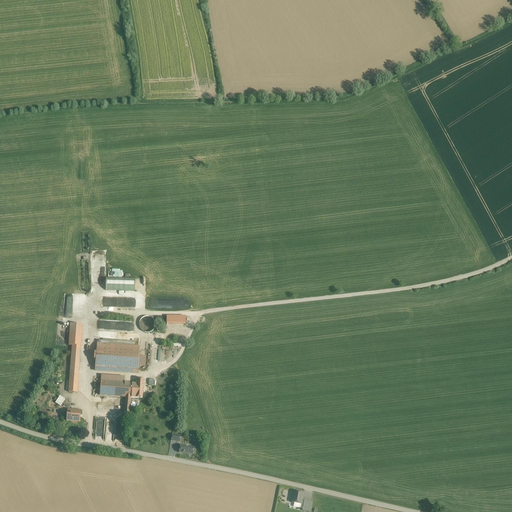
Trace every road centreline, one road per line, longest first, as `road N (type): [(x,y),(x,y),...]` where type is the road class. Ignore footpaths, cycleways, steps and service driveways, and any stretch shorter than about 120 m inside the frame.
road 1 (track): [(511,257),(417,286),(194,312),(92,313)]
road 2 (unclassified): [(411,511),(0,422)]
